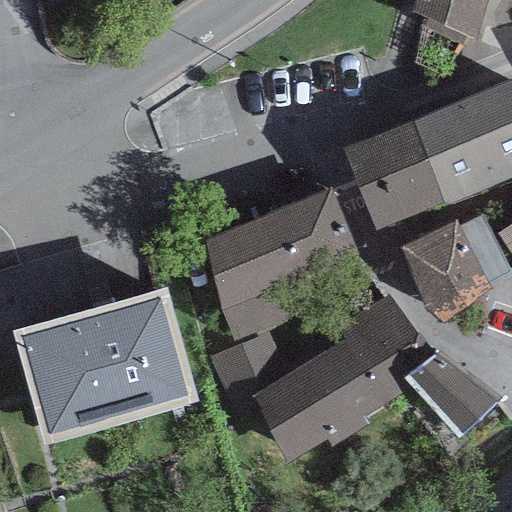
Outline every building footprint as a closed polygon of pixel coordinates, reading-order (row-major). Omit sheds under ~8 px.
[(474,38),(485,0),(413,0),(412,5),(426,12),(417,33),(458,47),(464,32),(474,38)] [(511,74),(410,115),(442,197),(443,200),(511,172),(511,74)] [(410,115),(342,141),(374,223),(442,197),(410,115)] [(368,286),(331,187),(199,236),(236,335),(368,286)] [(456,214),(399,240),(426,310),(438,321),(489,281),(487,278),(509,267),(480,211),(459,221),(456,214)] [(511,218),(496,229),(511,252),(511,218)] [(162,280),(12,322),(44,434),(194,391),(162,280)] [(235,413),(256,401),(286,461),(325,437),(333,444),(367,424),(362,413),(409,383),(399,372),(437,349),(387,293),(337,326),(342,336),(285,371),(270,328),(208,354),(235,413)] [(500,398),(437,349),(399,372),(409,383),(461,429),(500,398)]
